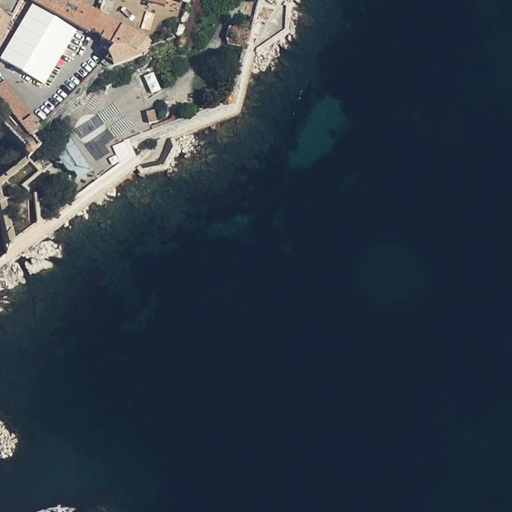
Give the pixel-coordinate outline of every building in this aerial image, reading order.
[(26,0),(89,35),(90,31),(94,33),(102,37),(100,40),(114,48),(108,53),(109,55),(100,63),(106,66),(111,66),(145,53),(143,51),(145,46),(143,43),(100,17),(72,0),(128,0),(160,10),(163,0),(176,0),(176,3),(190,8),(192,0),(26,0)] [(75,31),(31,5),(0,56),(0,59),(44,85),(75,31)] [(185,43),(186,40),(186,39),(185,37),(183,35),(181,34),(178,35),(176,36),(175,39),(175,41),(177,44),(180,45),(183,44),(185,43)] [(154,72),(147,75),(153,92),(161,89),(154,72)] [(20,123),(29,116),(30,115),(3,80),(0,82),(0,97),(20,124),(20,123)] [(235,108),(237,101),(234,99),(231,98),(228,99),(226,101),(225,105),(226,107),(227,109),(231,110),(234,109),(235,108)] [(152,122),(149,110),(142,111),(144,124),(152,122)] [(36,125),(29,116),(20,123),(32,138),(38,129),(36,125)] [(75,180),(92,169),(75,140),(58,150),(75,180)] [(127,156),(120,142),(107,147),(115,164),(127,156)] [(33,156),(34,154),(33,152),(32,150),(31,148),(28,148),(26,148),(24,149),(23,151),(22,153),(23,156),(24,158),(26,159),(28,159),(30,159),(32,158),(33,156)] [(12,176),(20,187),(21,188),(41,172),(33,162),(27,167),(25,165),(12,176)] [(21,188),(20,187),(0,193),(0,199),(1,203),(24,196),(21,188)] [(29,216),(26,207),(21,209),(23,218),(29,216)]
